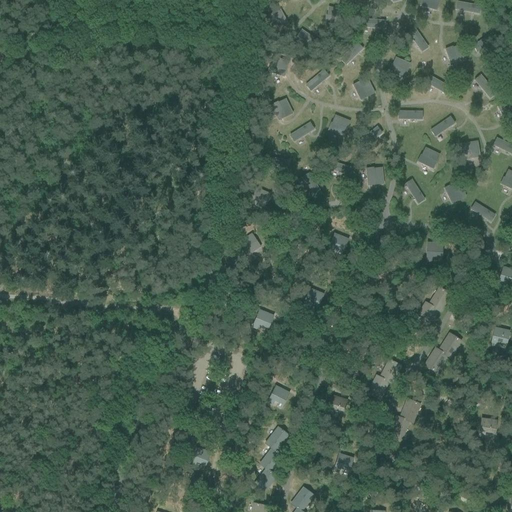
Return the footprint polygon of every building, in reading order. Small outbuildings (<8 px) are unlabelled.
[(421,0),(420,6),(437,11),(439,0),(421,0)] [(480,14),(481,5),(457,1),(455,9),(480,14)] [(421,52),(429,47),(414,27),(407,33),(421,52)] [(445,49),(451,65),(466,60),(460,44),(445,49)] [(349,51),(341,58),(346,63),(354,57),(349,51)] [(269,73),(285,76),(288,61),(273,57),(269,73)] [(311,91),(330,76),(324,69),(305,84),(311,91)] [(442,91),(446,83),(430,75),(426,83),(442,91)] [(367,77),(352,84),(360,100),(375,93),(367,77)] [(271,104),(278,120),(293,113),(286,98),(271,104)] [(398,110),(398,119),(422,120),(423,111),(398,110)] [(329,129),(343,135),(349,121),(335,115),(329,129)] [(434,136),(455,125),(451,117),(430,128),(434,136)] [(311,122),(289,133),(293,142),(316,132),(311,122)] [(511,144),(496,136),(492,145),(511,154),(511,144)] [(462,142),(463,158),(478,157),(477,141),(462,142)] [(434,169),(441,154),(424,147),(418,162),(434,169)] [(364,183),(383,182),(382,168),(364,169),(364,183)] [(511,171),(507,169),(500,184),(511,188),(511,171)] [(414,179),(406,182),(415,205),(424,201),(414,179)] [(450,204),(465,198),(458,181),(443,187),(450,204)] [(488,220),(492,212),(474,202),(470,211),(488,220)] [(327,250),(326,252),(333,255),(335,250),(343,254),(348,240),(332,235),(327,250)] [(426,243),(425,262),(432,263),(432,258),(442,258),(442,244),(426,243)] [(496,285),(503,288),(505,281),(511,283),(511,269),(503,266),(496,285)] [(437,311),(440,313),(452,295),(439,287),(428,304),(425,302),(425,303),(437,311)] [(301,306),(307,309),(309,304),(317,308),(324,295),(309,288),(301,306)] [(414,319),(427,328),(437,311),(425,303),(414,319)] [(251,328),(257,330),(259,326),(268,329),(273,317),(259,311),(251,328)] [(490,346),(498,348),(500,343),(507,345),(511,333),(495,328),(490,346)] [(434,349),(450,359),(462,342),(449,333),(438,351),(434,348),(434,349)] [(423,366),(436,374),(447,357),(434,349),(434,348),(423,366)] [(376,376),(392,385),(402,366),(389,359),(380,376),(377,375),(376,376)] [(366,394),(380,401),(389,384),(392,386),(392,385),(376,376),(366,394)] [(266,404),(272,406),(274,402),(283,406),(289,393),(275,386),(266,404)] [(331,396),(326,413),(332,415),(334,409),(343,411),(346,400),(331,396)] [(409,423),(413,425),(421,404),(407,399),(399,417),(396,416),(395,418),(409,423)] [(388,436),(402,442),(409,423),(395,418),(388,436)] [(480,418),(477,437),(484,438),(485,434),(494,436),(496,421),(480,418)] [(264,445),(270,450),(281,459),(283,457),(277,452),(289,436),(278,427),(264,445)] [(189,465),(194,467),(196,462),(205,466),(210,454),(195,448),(189,465)] [(265,470),(276,479),(277,477),(271,472),(281,459),(270,450),(258,465),(265,470)] [(333,472),(338,473),(339,470),(349,473),(353,460),(338,455),(333,472)] [(253,486),(264,494),(276,479),(265,470),(253,486)] [(289,505),(296,510),(298,511),(302,511),(314,496),(303,488),(289,505)] [(266,511),(268,507),(253,503),(251,511),(266,511)]
